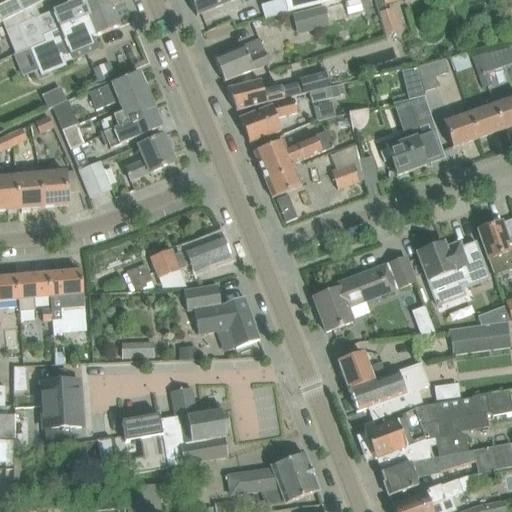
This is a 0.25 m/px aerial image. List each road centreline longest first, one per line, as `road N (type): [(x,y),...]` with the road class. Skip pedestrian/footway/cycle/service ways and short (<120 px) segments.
road 1 (residential): [(257,253),(511,169)]
road 2 (residential): [(0,241),(99,225),(227,175)]
road 3 (tertiary): [(227,175),(153,0)]
road 4 (tertiary): [(360,511),(306,373)]
road 5 (residential): [(238,377),(102,391)]
road 6 (tertiary): [(306,373),(257,253)]
